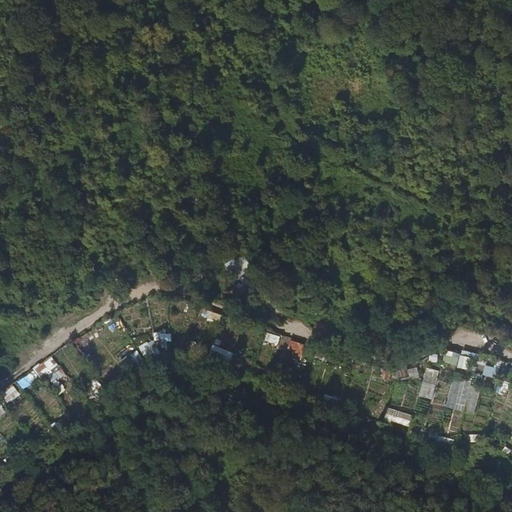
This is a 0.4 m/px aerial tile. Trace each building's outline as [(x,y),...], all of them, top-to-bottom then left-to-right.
[(469,170),(480,169),(478,150),(456,152),(459,177),(469,176),(469,170)] [(467,212),(483,208),(479,194),(464,197),(467,212)] [(218,236),(207,242),(216,259),(224,255),(220,246),(222,245),(218,236)] [(241,254),(224,266),(234,281),(251,269),(241,254)] [(496,289),(486,283),(481,292),(491,297),(496,289)] [(219,323),(222,315),(203,309),(200,318),(219,323)] [(170,330),(153,332),(154,341),(140,343),(142,355),(157,353),(157,347),(172,345),(170,330)] [(264,341),(277,345),(280,337),(266,333),(264,341)] [(287,350),(302,355),(305,345),(289,340),(287,350)] [(452,367),(456,352),(445,349),(441,364),(452,367)] [(126,372),(137,362),(129,353),(118,362),(126,372)] [(41,383),(61,375),(54,357),(34,366),(41,383)] [(483,365),(481,374),(492,377),(494,367),(483,365)] [(426,367),(418,396),(432,399),(440,371),(426,367)] [(22,375),(15,380),(22,390),(29,385),(22,375)] [(94,397),(104,388),(94,378),(84,387),(94,397)] [(452,378),(445,407),(473,414),(480,385),(452,378)] [(409,426),(412,414),(386,408),(383,420),(409,426)]
